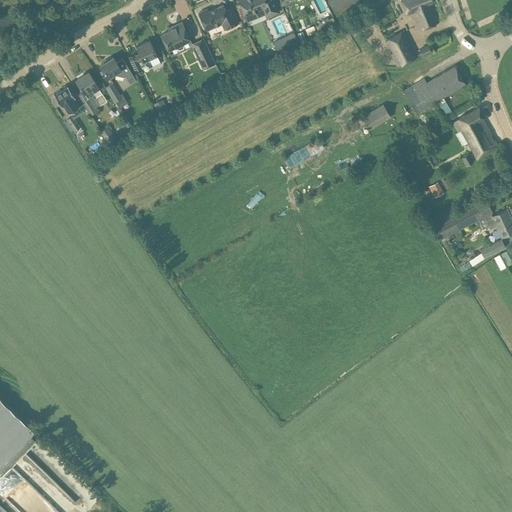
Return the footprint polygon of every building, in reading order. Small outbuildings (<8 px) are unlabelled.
[(263,7),(267,17),(278,12),(273,0),(238,0),(245,14),(263,7)] [(376,0),(361,0),(360,0),(359,0),(328,0),(338,19),(376,0)] [(435,0),(434,0),(401,0),(405,10),(409,9),(416,30),(440,22),(432,1),(435,0)] [(225,28),(238,22),(235,16),(231,7),(225,9),(223,5),(208,11),(207,9),(199,13),(203,22),(206,30),(222,23),(225,28)] [(374,21),(369,11),(348,21),(354,32),(374,21)] [(336,23),(332,16),(328,19),(327,17),(318,22),(318,24),(315,25),(319,32),(336,23)] [(190,40),(181,22),(168,28),(169,31),(161,35),(168,50),(190,40)] [(408,37),(404,30),(387,38),(388,39),(386,40),(393,53),(390,54),(397,67),(418,56),(411,43),(409,44),(406,39),(408,37)] [(287,36),(292,45),(298,42),(293,33),(287,36)] [(214,62),(203,38),(191,43),(203,68),(214,62)] [(273,43),(278,53),(285,49),(280,39),(273,43)] [(134,54),(129,57),(135,70),(140,68),(138,62),(142,60),(143,62),(149,59),(152,65),(160,62),(150,40),(136,46),(139,54),(135,56),(134,54)] [(431,51),(428,45),(419,49),(423,56),(431,51)] [(116,62),(113,57),(100,65),(108,77),(114,73),(116,75),(124,77),(125,76),(130,84),(136,80),(122,58),(116,62)] [(465,83),(454,66),(427,83),(424,79),(404,91),(417,113),(465,83)] [(89,72),(76,80),(87,98),(86,99),(82,101),(86,108),(87,110),(89,112),(90,114),(96,110),(88,98),(95,94),(96,97),(95,98),(100,105),(107,101),(102,93),(105,91),(99,83),(97,85),(89,72)] [(122,98),(112,83),(105,87),(115,102),(116,102),(117,103),(122,100),(121,99),(122,98)] [(54,93),(61,105),(63,104),(64,105),(69,112),(78,106),(81,111),(86,108),(82,101),(78,95),(77,93),(74,95),(67,85),(54,93)] [(167,110),(162,99),(153,104),(158,114),(167,110)] [(391,118),(383,105),(363,118),(370,130),(391,118)] [(485,117),(479,107),(452,122),(458,132),(460,130),(476,160),(499,147),(494,139),(492,141),(489,135),(491,134),(482,118),(485,117)] [(84,132),(72,115),(66,120),(64,122),(70,130),(72,129),(78,137),(84,132)] [(115,138),(108,127),(101,131),(108,142),(115,138)] [(324,148),(318,138),(284,159),(288,167),(309,154),(310,156),(324,148)] [(474,162),(469,153),(460,158),(465,167),(474,162)] [(444,193),(437,182),(428,187),(435,198),(444,193)] [(432,223),(441,239),(485,217),(487,222),(491,229),(497,226),(499,229),(493,232),(492,233),(494,238),(496,238),(502,236),(502,237),(511,232),(511,226),(510,221),(511,220),(506,209),(492,216),(491,213),(492,212),(484,197),(432,223)] [(479,249),(483,257),(505,247),(501,239),(479,249)] [(511,254),(511,253),(509,248),(500,253),(503,259),(511,254)] [(0,462),(32,429),(0,397),(0,462)] [(35,441),(30,436),(6,462),(0,468),(0,478),(12,465),(35,441)]
